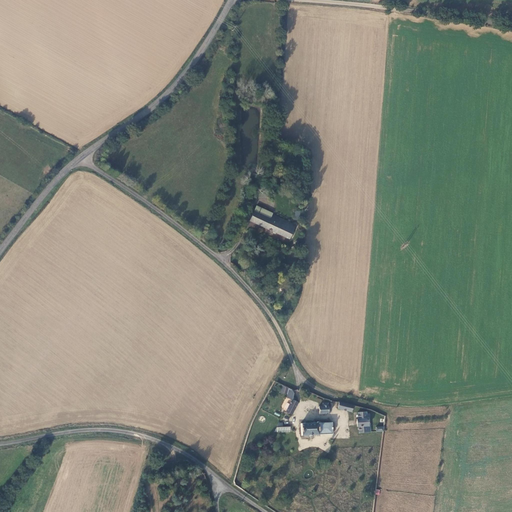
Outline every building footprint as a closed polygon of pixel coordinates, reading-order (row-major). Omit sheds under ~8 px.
[(256,207),(254,213),(270,220),(272,215),(273,214),(256,207)] [(270,220),(254,213),(249,221),(291,240),(293,235),(291,234),(295,226),(272,215),(270,220)] [(293,399),(294,391),(283,385),(281,392),(287,393),(287,397),(293,399)] [(298,402),(293,399),(286,412),(292,415),(298,402)] [(324,405),(320,405),(319,412),(328,413),(328,414),(329,414),(330,412),(331,412),(332,411),(332,409),(332,407),(329,406),(330,403),(324,402),(324,405)] [(351,412),(353,406),(339,402),(337,408),(351,412)] [(366,413),(358,413),(358,419),(357,419),(357,426),(358,426),(359,433),(370,432),(370,425),(370,419),(369,419),(369,414),(366,414),(366,413)] [(316,423),(301,423),(301,435),(319,435),(319,434),(332,434),(332,423),(321,423),(320,422),(320,421),(319,421),(318,421),(317,421),(316,422),(316,423)] [(283,423),(278,424),(276,429),(275,433),(290,432),(289,426),(283,427),(283,423)] [(383,437),(376,436),(374,455),(381,456),(383,437)]
